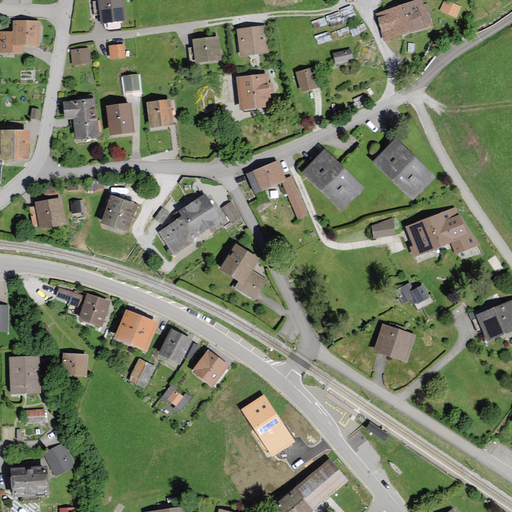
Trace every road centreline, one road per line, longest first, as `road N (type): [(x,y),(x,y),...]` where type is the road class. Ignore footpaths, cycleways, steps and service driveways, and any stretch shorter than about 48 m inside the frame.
road 1 (tertiary): [(284,384),(213,332),(133,294),(0,264)]
road 2 (residential): [(308,347),(511,477)]
road 3 (residential): [(224,169),(284,151),(410,91)]
road 4 (residential): [(511,262),(456,180),(410,91)]
road 5 (residential): [(224,169),(308,347)]
road 6 (residential): [(38,167),(224,169)]
road 7 (tertiary): [(391,506),(284,384)]
road 8 (residential): [(38,167),(67,11)]
road 9 (unknown): [(60,43),(194,31)]
road 10 (residential): [(410,91),(511,10)]
